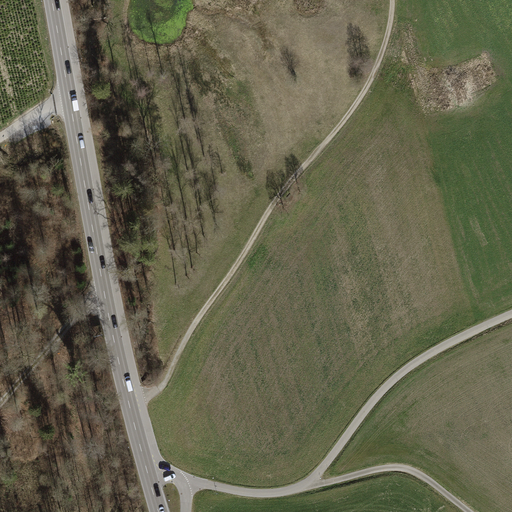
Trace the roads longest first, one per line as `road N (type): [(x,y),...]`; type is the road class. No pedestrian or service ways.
road 1 (secondary): [(52,0),(117,353),(159,511)]
road 2 (track): [(129,402),(158,389),(271,204),(359,98),(385,44),(393,0)]
road 3 (track): [(511,314),(403,372),(311,482),(251,493),(178,479)]
road 4 (track): [(292,491),(406,468),(470,511)]
road 5 (track): [(0,402),(92,300),(117,293)]
